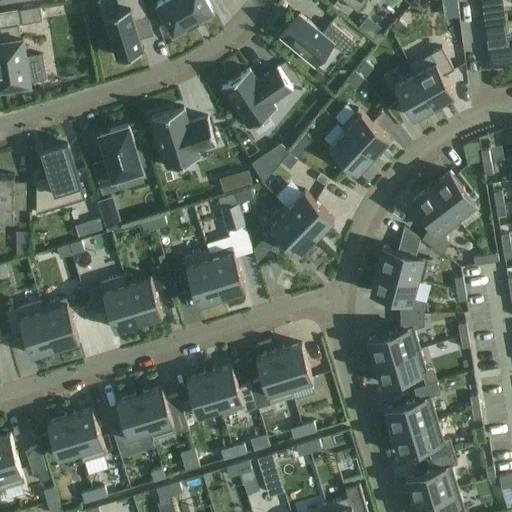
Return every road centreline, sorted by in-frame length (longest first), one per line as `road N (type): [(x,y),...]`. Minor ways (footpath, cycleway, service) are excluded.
road 1 (residential): [(335,303),(310,301),(0,397)]
road 2 (residential): [(262,0),(246,27),(153,81),(0,125)]
road 3 (residential): [(335,303),(362,228),(399,172),(439,138),(511,111)]
road 4 (residential): [(387,511),(335,303)]
